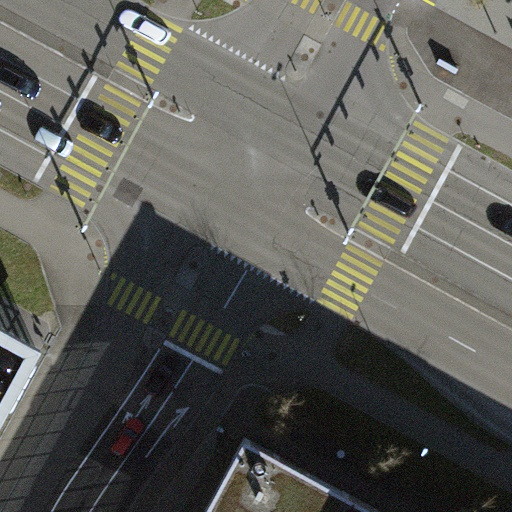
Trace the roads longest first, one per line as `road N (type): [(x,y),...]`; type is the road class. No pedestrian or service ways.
road 1 (unclassified): [(227,219),(176,317),(50,511)]
road 2 (secondary): [(227,219),(511,372)]
road 3 (secondary): [(511,247),(278,118)]
road 4 (secondary): [(0,95),(227,219)]
road 5 (secondary): [(278,118),(58,0)]
road 6 (residential): [(278,118),(339,0)]
